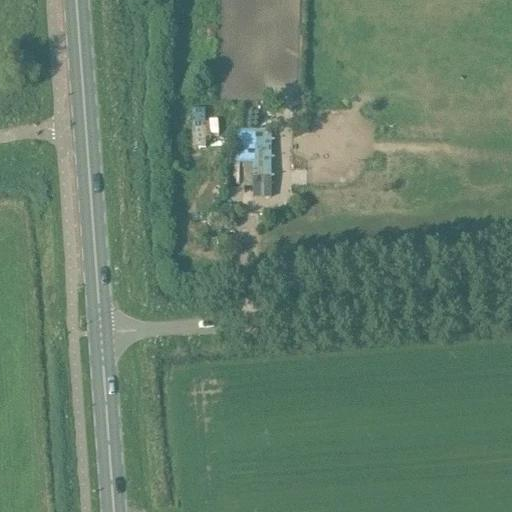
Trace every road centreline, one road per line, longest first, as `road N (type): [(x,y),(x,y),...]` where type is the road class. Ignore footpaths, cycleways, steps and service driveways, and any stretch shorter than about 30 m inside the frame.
road 1 (unclassified): [(99,334),(511,303)]
road 2 (primary): [(99,334),(76,0)]
road 3 (track): [(143,0),(139,167),(150,330)]
road 4 (primary): [(113,511),(99,334)]
